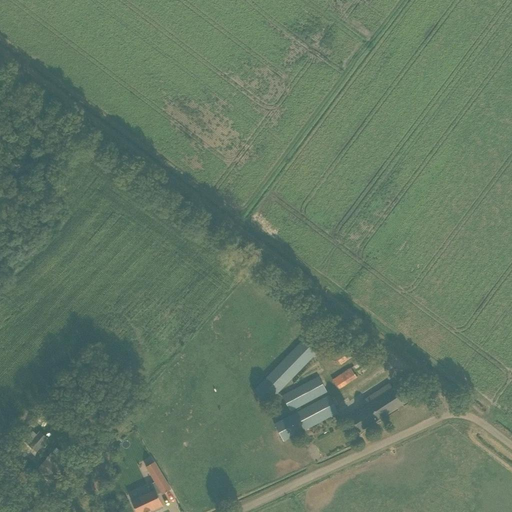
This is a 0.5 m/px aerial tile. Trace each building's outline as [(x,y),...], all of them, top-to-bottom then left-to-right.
[(395,330),(401,335),(410,324),(403,319),(395,330)] [(254,391),(266,403),(314,354),(303,342),(254,391)] [(333,353),(341,364),(358,353),(350,342),(333,353)] [(333,379),(339,389),(378,363),(372,353),(333,379)] [(303,370),(310,380),(313,378),(324,370),(316,359),(303,370)] [(282,396),(290,411),(326,391),(318,376),(282,396)] [(350,417),(359,432),(412,397),(403,383),(393,389),(389,383),(363,401),(366,406),(350,417)] [(275,425),(283,441),(337,412),(329,396),(275,425)] [(35,420),(39,424),(47,417),(42,413),(35,420)] [(24,441),(36,451),(47,438),(40,431),(37,435),(32,431),(24,441)] [(44,476),(51,481),(68,461),(63,457),(61,459),(52,452),(40,468),(46,473),(44,476)] [(154,490),(130,501),(135,511),(145,511),(151,509),(151,511),(162,506),(157,495),(161,493),(163,496),(171,491),(155,463),(146,468),(154,482),(151,483),(154,490)]
